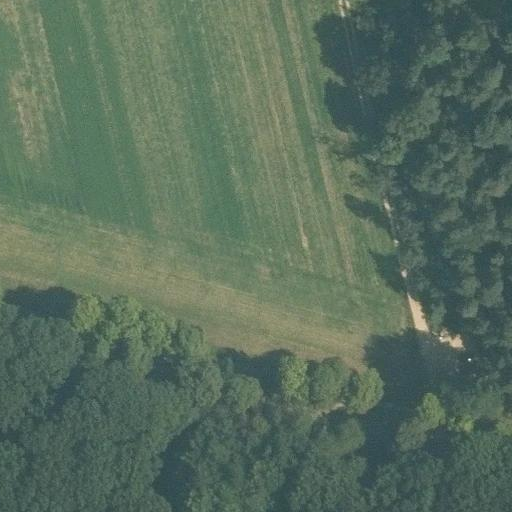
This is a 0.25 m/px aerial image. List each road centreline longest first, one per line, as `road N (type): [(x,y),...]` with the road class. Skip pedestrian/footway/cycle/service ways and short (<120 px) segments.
road 1 (tertiary): [(511,469),(0,334)]
road 2 (track): [(345,0),(450,425)]
road 3 (track): [(65,323),(10,511)]
